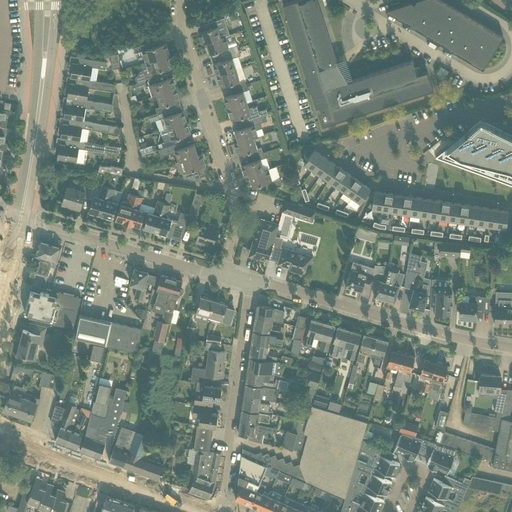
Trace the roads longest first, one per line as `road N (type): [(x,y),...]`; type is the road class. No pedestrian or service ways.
road 1 (residential): [(511,345),(250,283)]
road 2 (residential): [(214,511),(250,283)]
road 3 (residential): [(222,275),(18,221)]
road 4 (residential): [(177,0),(179,28),(233,186)]
road 5 (residential): [(233,186),(146,176),(121,80)]
road 6 (tertiary): [(18,221),(44,57)]
road 7 (residential): [(511,99),(397,138)]
